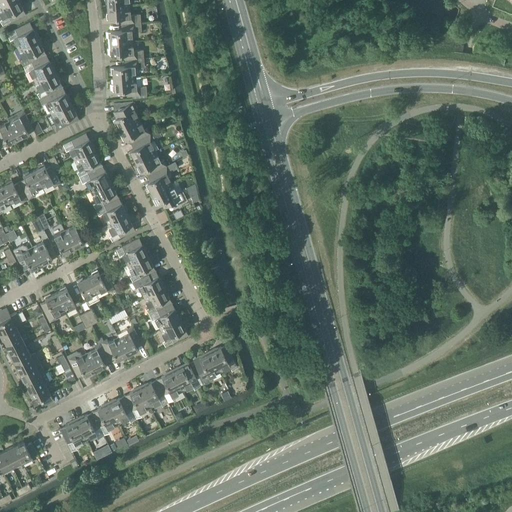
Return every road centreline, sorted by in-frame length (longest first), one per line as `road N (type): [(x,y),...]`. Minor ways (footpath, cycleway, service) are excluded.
road 1 (residential): [(97,119),(203,331),(198,342),(38,422),(0,409)]
road 2 (secondary): [(384,511),(271,128)]
road 3 (secondary): [(271,128),(270,154),(370,511)]
road 4 (primary): [(511,368),(179,511)]
road 5 (primary): [(265,511),(511,408)]
road 6 (primary): [(511,84),(449,75),(366,78),(265,103)]
road 7 (primary): [(269,120),(395,90),(511,103)]
road 8 (residential): [(94,111),(39,0)]
